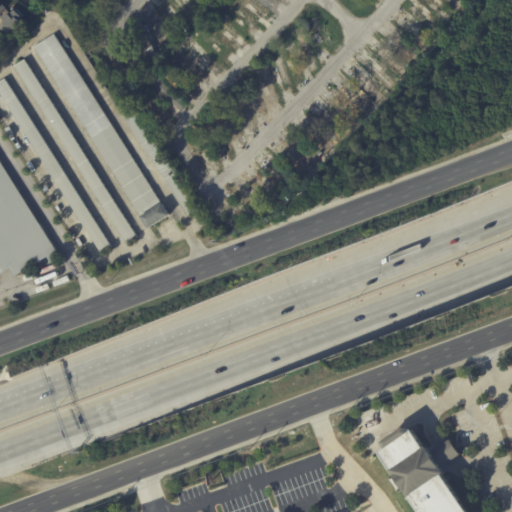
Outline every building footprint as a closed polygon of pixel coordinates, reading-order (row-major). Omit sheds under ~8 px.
[(172,4),(174,7),(170,10),(182,26),(176,31),(153,3),(157,0),(161,0),(165,5),(170,1),(172,4)] [(203,0),(205,2),(199,8),(192,0),(203,0)] [(254,25),(251,29),(226,5),(231,0),(233,0),(257,22),(254,25)] [(258,0),(271,11),(265,18),(255,10),(252,13),(241,3),(244,0),(258,0)] [(440,0),(438,3),(452,17),(446,24),(422,1),(423,0),(440,0)] [(461,0),(470,8),(464,15),(447,0),(461,0)] [(424,6),(424,5),(431,12),(430,13),(441,24),(437,28),(445,35),(439,41),(406,9),(412,3),(419,10),(424,6)] [(72,9),(79,4),(82,9),(76,13),(72,9)] [(246,40),(241,46),(217,26),(216,27),(211,23),(213,21),(206,16),(212,9),(246,40)] [(178,11),(182,15),(177,19),(174,14),(178,11)] [(166,34),(172,44),(164,48),(161,44),(157,46),(154,41),(158,38),(147,19),(155,14),(159,22),(165,19),(171,30),(166,33),(166,34)] [(414,20),(422,27),(418,31),(434,46),(428,53),(395,22),(401,15),(410,23),(414,20)] [(144,26),(147,24),(150,30),(145,32),(158,58),(151,62),(131,19),(137,16),(142,27),(144,26)] [(322,23),(336,44),(329,48),(325,43),(320,46),(312,35),(317,31),(310,21),(317,16),(322,23)] [(216,36),(228,48),(222,54),(195,27),(201,22),(216,36)] [(311,73),(293,30),(302,26),(319,69),(311,73)] [(166,216),(148,228),(140,216),(142,216),(34,46),(54,33),(169,214),(166,216)] [(416,65),(385,39),(391,33),(396,38),(400,33),(407,39),(403,43),(421,59),(416,65)] [(221,67),(216,73),(183,40),(188,34),(221,67)] [(303,79),(297,81),(285,42),(293,40),(304,79),(303,79)] [(138,73),(123,49),(131,45),(134,49),(137,47),(141,52),(137,54),(145,69),(138,73)] [(386,50),(407,69),(401,76),(377,53),(382,47),(386,50)] [(201,72),(196,77),(173,55),(179,49),(201,72)] [(110,55),(117,52),(132,83),(125,86),(110,55)] [(143,53),(147,59),(143,62),(139,55),(143,53)] [(290,84),(278,88),(273,72),(278,70),(274,58),(282,55),(291,83),(290,84)] [(172,56),(177,61),(174,65),(169,59),(172,56)] [(138,237),(128,244),(14,65),(25,59),(138,237)] [(389,90),(365,67),(372,60),(376,64),(380,60),(389,69),(385,73),(395,83),(389,90)] [(280,109),(272,112),(258,68),(266,65),(280,109)] [(192,90),(188,94),(185,90),(181,94),(175,87),(179,84),(170,75),(167,78),(164,74),(167,71),(166,70),(170,66),(193,90),(192,90)] [(370,76),(379,83),(375,87),(386,98),(380,104),(352,78),(357,72),(366,80),(370,76)] [(185,107),(182,110),(166,96),(162,100),(153,91),(157,87),(153,83),(158,77),(187,104),(185,107)] [(112,246),(102,253),(0,92),(0,81),(5,78),(112,246)] [(359,92),(368,101),(364,104),(370,109),(365,115),(340,92),(345,86),(356,96),(359,92)] [(173,119),(167,126),(133,95),(139,88),(173,119)] [(255,125),(255,127),(249,129),(236,94),(243,92),(255,125)] [(337,120),(340,116),(328,104),(335,97),(361,123),(355,130),(346,122),(342,126),(337,120)] [(189,214),(188,214),(120,109),(131,103),(198,208),(189,214)] [(341,141),(312,113),(318,106),(346,134),(351,129),(356,134),(348,143),(343,139),(341,141)] [(239,148),(237,148),(226,110),(233,108),(245,146),(239,148)] [(231,162),(224,164),(208,120),(216,118),(231,162)] [(328,153),(301,128),(306,122),(333,147),(328,153)] [(210,145),(215,164),(207,167),(204,158),(199,160),(198,155),(203,153),(197,134),(206,131),(210,145)] [(301,141),(322,163),(315,170),(314,168),(311,171),(309,168),(312,165),(286,140),(293,133),(301,141)] [(298,156),(295,159),(312,176),(307,182),(274,150),(280,144),(288,152),(291,148),(298,156)] [(0,157),(63,256),(54,262),(50,255),(18,276),(13,267),(0,275),(0,157)] [(274,166),(296,188),(291,193),(267,169),(272,164),(274,166)] [(272,176),(281,186),(278,190),(288,200),(281,207),(252,177),(259,171),(268,180),(272,176)] [(254,197),(266,208),(260,214),(237,191),(243,185),(254,197)] [(407,429),(409,432),(413,430),(425,448),(427,447),(432,454),(442,469),(446,474),(444,476),(468,511),(419,511),(403,487),(398,490),(391,480),(396,477),(380,452),(386,448),(383,443),(406,427),(407,429)]
